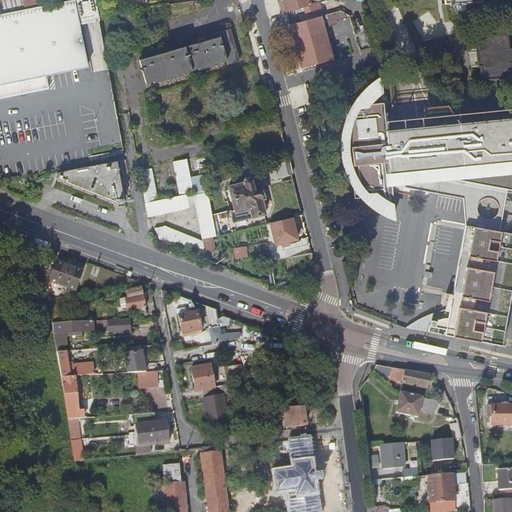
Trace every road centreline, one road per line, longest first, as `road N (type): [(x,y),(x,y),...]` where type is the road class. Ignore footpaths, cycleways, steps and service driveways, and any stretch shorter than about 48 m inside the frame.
road 1 (secondary): [(0,208),(335,329)]
road 2 (residential): [(257,0),(335,329)]
road 3 (residential): [(152,289),(180,446),(348,427)]
road 4 (residential): [(476,511),(462,383),(450,361)]
